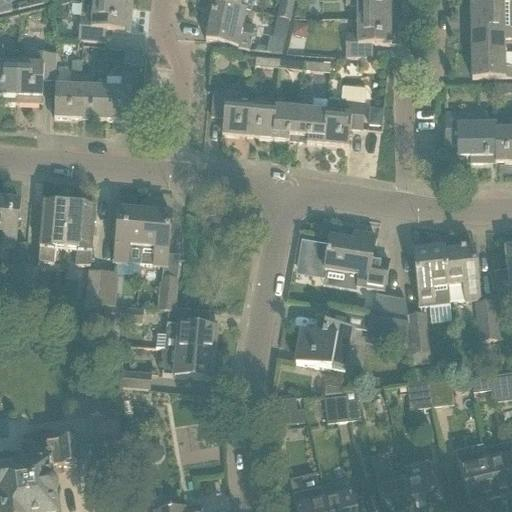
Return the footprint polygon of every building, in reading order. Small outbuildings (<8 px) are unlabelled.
[(0,0),(0,15),(12,13),(8,0),(0,0)] [(92,0),(92,7),(132,11),(132,0),(92,0)] [(208,0),(207,6),(245,14),(245,13),(240,12),(242,0),(208,0)] [(280,0),(276,21),(289,24),(294,0),(280,0)] [(395,0),(343,0),(344,9),(355,9),(355,23),(396,23),(395,0)] [(511,4),(470,5),(471,30),(511,29),(511,4)] [(207,6),(202,30),(207,31),(204,43),(223,47),(242,51),(248,53),(254,30),(242,27),(245,14),(207,6)] [(129,36),(132,11),(92,7),(91,23),(78,22),(77,43),(104,46),(105,33),(129,36)] [(372,48),(396,48),(396,23),(355,23),(355,37),(344,37),(344,61),(372,61),(372,48)] [(295,25),(292,37),(298,39),(306,34),(307,28),(295,25)] [(504,40),(511,40),(511,29),(471,30),(471,56),(504,55),(504,40)] [(3,55),(0,54),(0,105),(16,106),(18,65),(2,65),(3,55)] [(511,70),(504,70),(504,55),(471,56),(472,82),(511,81),(511,70)] [(55,83),(56,57),(33,57),(32,65),(18,65),(16,106),(42,107),(43,83),(55,83)] [(280,63),(255,61),(254,61),(254,70),(279,72),(280,63)] [(305,74),(305,65),(280,63),(279,72),(305,74)] [(71,75),(81,75),(81,64),(71,64),(71,75)] [(329,76),(330,67),(305,65),(305,74),(329,76)] [(80,123),(82,79),(69,79),(69,89),(55,89),(54,122),(80,123)] [(90,90),(90,80),(82,79),(80,123),(105,124),(106,90),(90,90)] [(132,80),(121,79),(116,79),(116,91),(106,90),(105,124),(130,125),(132,80)] [(493,97),(511,96),(511,87),(493,88),(493,97)] [(343,103),(369,104),(370,89),(344,88),(343,103)] [(235,107),(236,95),(213,93),(211,119),(223,120),(221,139),(247,141),(251,109),(235,107)] [(298,144),(302,100),(300,100),(299,113),(275,111),(272,143),(289,145),(289,143),(298,144)] [(323,148),(327,102),(302,100),(298,144),(306,145),(306,146),(323,148)] [(362,133),(365,106),(327,102),(323,148),(348,150),(350,132),(362,133)] [(272,143),(275,111),(251,109),(247,141),(272,143)] [(495,126),(479,126),(479,115),(444,116),(444,148),(456,148),(457,160),(469,160),(469,166),(496,166),(496,131),(495,131),(495,126)] [(496,166),(511,165),(511,131),(496,131),(496,166)] [(15,252),(20,203),(0,200),(0,240),(2,241),(1,251),(15,252)] [(66,254),(70,207),(43,205),(38,264),(53,266),(54,253),(66,254)] [(90,269),(95,210),(70,207),(66,254),(75,255),(74,267),(90,269)] [(117,232),(114,267),(116,267),(140,269),(142,251),(145,214),(119,212),(117,232)] [(142,251),(140,269),(151,270),(161,271),(165,271),(166,271),(167,260),(167,257),(171,216),(145,214),(142,251)] [(301,243),(296,269),(324,274),(358,279),(357,290),(366,291),(384,294),(389,263),(372,261),(375,240),(360,237),(359,245),(329,240),(328,248),(301,243)] [(443,250),(413,254),(420,312),(451,308),(451,305),(449,291),(445,254),(444,254),(443,250)] [(460,252),(445,254),(449,291),(451,305),(463,304),(464,307),(479,305),(475,271),(473,251),(465,252),(465,251),(460,251),(460,252)] [(21,301),(25,269),(11,267),(8,299),(21,301)] [(38,270),(25,269),(21,301),(35,302),(38,270)] [(100,296),(101,275),(88,274),(84,315),(98,313),(98,309),(101,309),(102,313),(103,313),(102,310),(100,296)] [(114,311),(117,276),(101,275),(100,296),(102,310),(114,311)] [(177,281),(164,280),(157,279),(154,313),(174,315),(177,281)] [(122,310),(138,311),(138,295),(123,295),(122,310)] [(407,326),(405,303),(376,297),(372,320),(368,319),(368,320),(406,327),(407,326)] [(479,346),(498,344),(494,305),(475,306),(479,346)] [(143,313),(114,311),(102,310),(103,313),(102,313),(105,324),(141,327),(143,313)] [(412,359),(430,357),(425,317),(407,319),(412,359)] [(403,347),(406,327),(368,320),(364,340),(403,347)] [(352,332),(344,330),(324,326),(322,337),(301,333),(295,366),(330,373),(333,358),(347,360),(352,332)] [(176,328),(165,328),(163,353),(173,354),(214,358),(216,331),(176,328)] [(121,374),(123,349),(109,348),(117,392),(149,394),(150,376),(121,374)] [(214,358),(173,354),(172,367),(162,366),(160,379),(211,383),(214,358)] [(490,379),(471,381),(473,396),(491,394),(490,379)] [(452,400),(469,398),(467,382),(429,386),(432,411),(453,409),(452,400)] [(409,414),(432,411),(429,386),(406,389),(409,414)] [(326,387),(324,396),(340,395),(341,390),(326,387)] [(350,425),(360,423),(356,394),(346,396),(347,400),(350,425)] [(350,425),(347,400),(346,396),(345,396),(345,401),(323,403),(326,428),(350,425)] [(275,429),(297,427),(294,402),(272,404),(275,429)] [(212,410),(200,412),(201,424),(214,422),(212,410)] [(79,467),(77,447),(77,444),(45,447),(46,455),(40,456),(40,462),(13,465),(14,469),(0,470),(0,511),(55,511),(53,498),(54,497),(55,495),(56,493),(56,492),(56,490),(55,488),(54,486),(53,484),(51,483),(50,471),(79,467)] [(495,500),(511,495),(511,449),(511,445),(484,451),(484,453),(495,500)] [(468,506),(495,500),(484,453),(457,459),(468,506)] [(401,467),(390,470),(387,457),(371,461),(382,511),(412,511),(403,470),(402,470),(401,467)] [(440,511),(436,493),(429,463),(403,470),(412,511),(440,511)] [(354,511),(348,485),(322,491),(326,511),(354,511)] [(296,511),(326,511),(322,491),(293,498),(296,511)]
